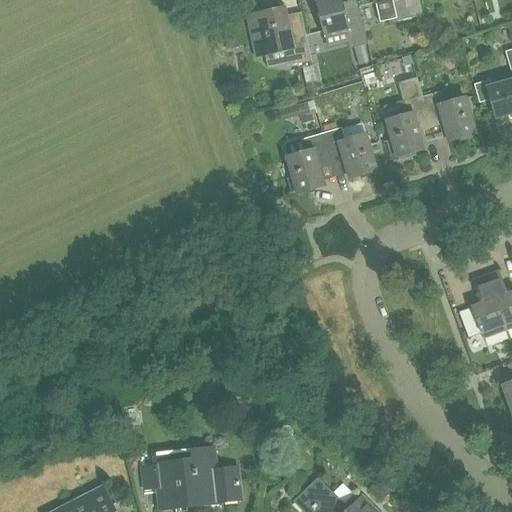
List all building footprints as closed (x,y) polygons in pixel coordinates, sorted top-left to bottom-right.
[(350,31),(354,47),(368,43),(360,9),(347,13),(343,0),(320,0),(316,1),(325,37),(350,31)] [(393,0),(398,21),(423,16),(419,0),(376,0),(377,4),(393,0)] [(268,67),(288,63),(289,65),(312,61),(307,35),(293,38),(287,8),(248,16),(257,57),(266,55),(268,67)] [(482,107),(492,104),(497,118),(511,113),(511,49),(506,51),(508,57),(511,72),(511,79),(491,85),(490,81),(475,85),(477,93),(478,93),(481,103),(482,107)] [(405,103),(404,103),(408,115),(386,121),(392,140),(386,141),(391,157),(396,155),(397,157),(399,156),(400,161),(414,156),(413,152),(424,149),(419,132),(432,128),(422,93),(418,77),(399,83),(405,103)] [(432,90),(422,93),(432,128),(444,125),(450,143),(477,135),(466,98),(445,104),(442,92),(433,94),(432,90)] [(362,123),(323,133),(332,165),(345,161),(351,178),(377,170),(367,135),(365,135),(362,123)] [(332,165),(323,133),(304,139),(308,152),(287,158),(298,194),(325,186),(320,168),(332,165)] [(511,291),(508,294),(499,271),(486,276),(506,332),(511,329),(511,291)] [(472,307),(472,308),(460,312),(469,337),(481,333),(482,335),(482,334),(485,340),(506,332),(486,276),(473,281),(481,303),(472,307)] [(511,381),(501,385),(509,408),(511,407),(511,375),(511,376),(511,381)] [(152,453),(153,465),(141,466),(144,491),(159,489),(161,510),(221,503),(221,504),(245,501),(240,465),(217,468),(215,448),(192,451),(191,448),(152,453)] [(319,479),(301,496),(314,509),(311,511),(379,511),(364,496),(349,510),(319,479)] [(116,511),(103,487),(54,511),(116,511)]
